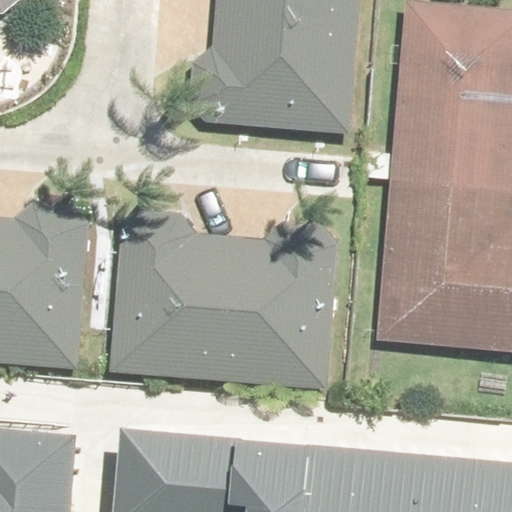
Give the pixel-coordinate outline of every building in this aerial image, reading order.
[(0,0),(0,13),(24,13),(50,0),(0,0)] [(205,110),(220,123),(367,134),(377,0),(230,0),(229,49),(210,66),(205,110)] [(511,16),(416,7),(384,344),(511,355),(511,16)] [(0,365),(95,374),(108,227),(93,206),(55,205),(35,221),(0,219),(0,365)] [(149,214),(136,229),(123,375),(340,394),(353,248),(338,227),(300,225),(280,241),(210,239),(194,219),(149,214)] [(0,511),(511,511),(511,460),(149,433),(142,511),(96,511),(102,435),(0,427),(0,511)]
